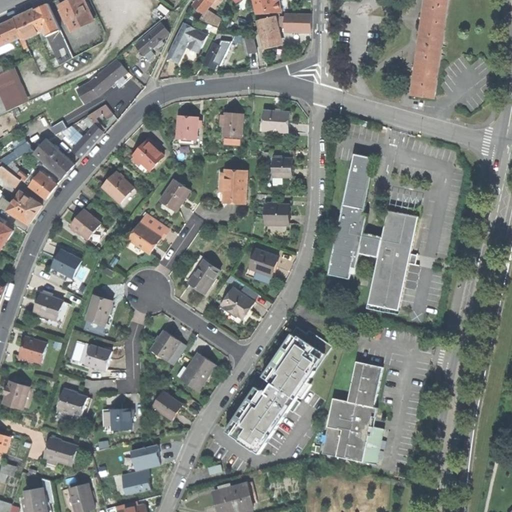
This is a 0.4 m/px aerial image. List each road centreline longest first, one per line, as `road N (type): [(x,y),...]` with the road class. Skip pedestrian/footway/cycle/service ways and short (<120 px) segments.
road 1 (residential): [(0,335),(56,204),(143,108),(180,90),(251,82)]
road 2 (tertiary): [(500,147),(439,434),(433,511)]
road 3 (tertiary): [(447,511),(511,159)]
road 4 (residential): [(248,359),(292,294),(311,243),(320,95)]
road 5 (residential): [(164,511),(202,427),(248,359)]
road 6 (residential): [(335,99),(500,147)]
road 7 (tertiary): [(505,0),(510,89),(500,147)]
